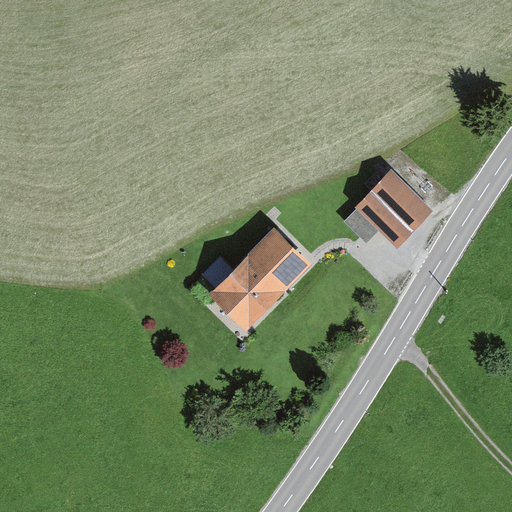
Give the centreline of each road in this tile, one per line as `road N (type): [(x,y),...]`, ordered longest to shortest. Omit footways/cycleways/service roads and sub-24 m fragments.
road 1 (tertiary): [(281,511),(511,152)]
road 2 (track): [(393,341),(511,467)]
